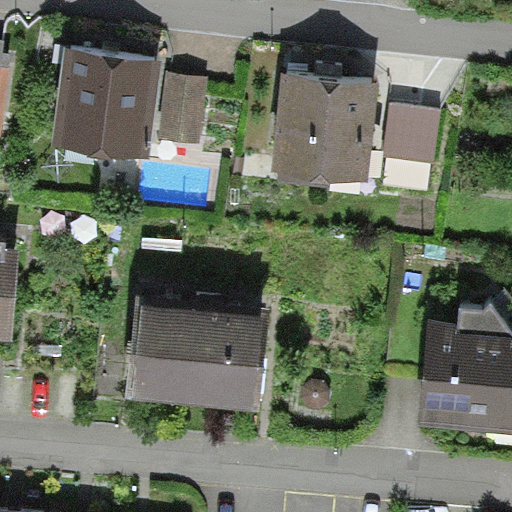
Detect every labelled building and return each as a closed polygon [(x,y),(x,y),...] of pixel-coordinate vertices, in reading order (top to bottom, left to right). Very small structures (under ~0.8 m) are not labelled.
[(156,36),(58,27),(47,114),(161,127),(201,127),(204,62),(156,55),(156,36)] [(369,67),(279,58),(270,146),(360,155),(369,67)] [(430,106),(385,100),(379,150),(424,156),(430,106)] [(262,296),(135,286),(126,381),(254,392),(262,296)] [(511,312),(425,304),(414,406),(511,416),(511,312)] [(4,499),(0,499),(0,511),(106,511),(76,511),(35,510),(35,500),(4,499)]
